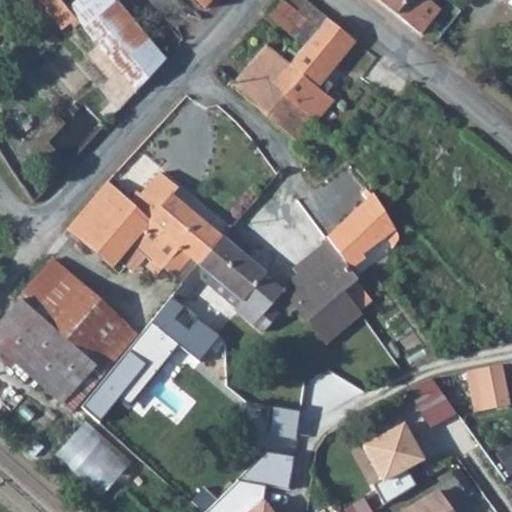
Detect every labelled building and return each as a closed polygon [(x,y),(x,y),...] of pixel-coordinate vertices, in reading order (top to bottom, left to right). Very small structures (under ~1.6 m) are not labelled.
[(35,0),(45,11),(58,1),(56,0),(35,0)] [(136,91),(163,62),(109,0),(77,0),(66,10),(136,91)] [(302,0),(280,0),(268,15),(304,46),(326,19),(302,0)] [(376,0),(419,35),(439,10),(426,0),(376,0)] [(304,46),(296,56),(288,65),(315,87),(353,40),(326,19),(304,46)] [(267,47),(231,87),(295,142),(312,122),(270,86),(288,65),(296,56),(286,48),(279,57),(267,47)] [(270,86),(312,122),(330,99),(315,87),(288,65),(270,86)] [(189,258),(198,266),(222,239),(170,195),(175,189),(158,174),(138,196),(135,193),(127,201),(107,183),(66,230),(111,269),(122,256),(138,268),(144,268),(156,277),(163,269),(173,277),(189,258)] [(328,238),(343,258),(377,235),(379,243),(388,247),(393,246),(397,241),(398,233),(394,228),(388,226),(391,222),(378,201),(328,238)] [(227,233),(222,239),(244,257),(249,251),(227,233)] [(328,238),(294,271),(309,288),(343,258),(328,238)] [(222,239),(198,266),(207,273),(241,301),(234,310),(230,315),(256,336),(271,318),(266,313),(270,292),(260,282),(265,275),(244,257),(222,239)] [(328,343),(361,314),(344,292),(356,280),(343,258),(309,288),(294,271),(283,288),(286,291),(278,298),(291,312),(298,307),(328,343)] [(17,299),(19,301),(94,365),(103,372),(135,334),(50,261),(17,299)] [(198,266),(172,298),(178,303),(199,280),(207,273),(198,266)] [(207,273),(199,280),(234,310),(241,301),(207,273)] [(172,298),(79,407),(104,429),(175,345),(194,361),(215,334),(178,303),(172,298)] [(94,365),(19,301),(0,322),(0,350),(61,404),(94,365)] [(501,366),(476,370),(484,412),(508,406),(501,366)] [(433,374),(408,389),(430,427),(455,412),(433,374)] [(102,493),(131,465),(88,420),(58,449),(102,493)] [(420,460),(401,425),(361,446),(380,481),(420,460)] [(511,470),(511,442),(494,455),(507,474),(511,470)] [(262,451),(203,511),(265,511),(257,503),(260,488),(287,492),(290,457),(262,451)] [(348,511),(449,511),(438,494),(409,511),(366,511),(361,504),(348,511)]
